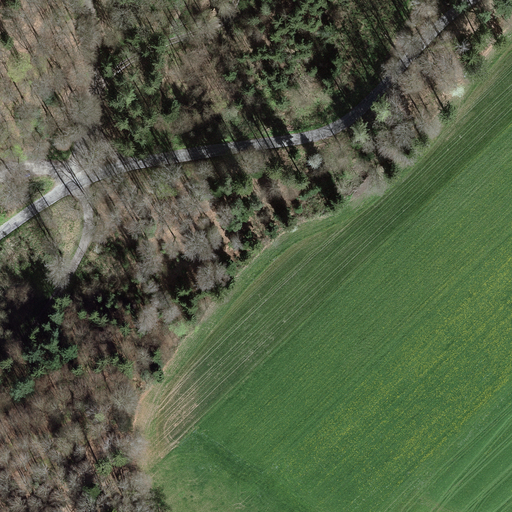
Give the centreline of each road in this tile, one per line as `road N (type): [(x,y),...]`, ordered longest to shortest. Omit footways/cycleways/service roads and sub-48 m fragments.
road 1 (unclassified): [(469,0),(330,130),(99,173),(0,234)]
road 2 (track): [(0,173),(62,173),(83,198),(86,223),(60,289),(0,365)]
road 3 (track): [(88,0),(99,173)]
road 4 (track): [(233,0),(207,28),(139,53),(96,87)]
